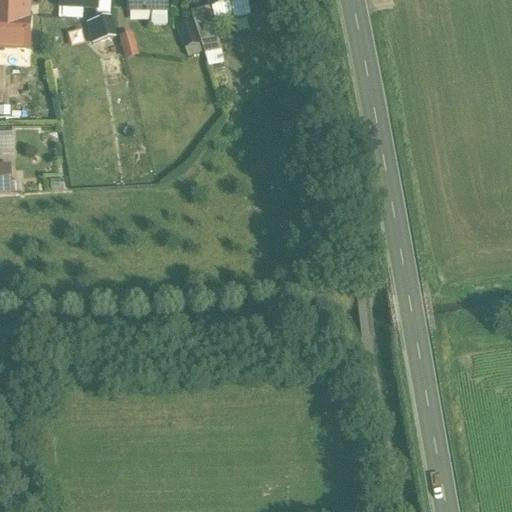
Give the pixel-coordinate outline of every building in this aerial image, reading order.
[(29,0),(0,0),(0,16),(28,18),(29,0)] [(100,0),(59,0),(59,9),(100,11),(100,0)] [(173,0),(131,0),(132,17),(174,16),(173,0)] [(215,0),(219,13),(256,5),(255,0),(215,0)] [(30,18),(28,18),(0,16),(0,48),(28,50),(30,18)] [(13,170),(0,170),(0,197),(14,197),(13,170)]
